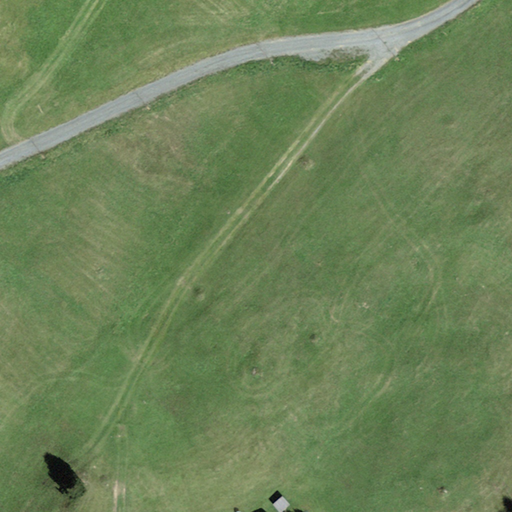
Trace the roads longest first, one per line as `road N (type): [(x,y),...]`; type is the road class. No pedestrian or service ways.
road 1 (track): [(400,33),(323,111),(179,293),(126,399),(118,431),(119,511)]
road 2 (track): [(0,160),(197,71),(250,53),(415,31),(465,0)]
